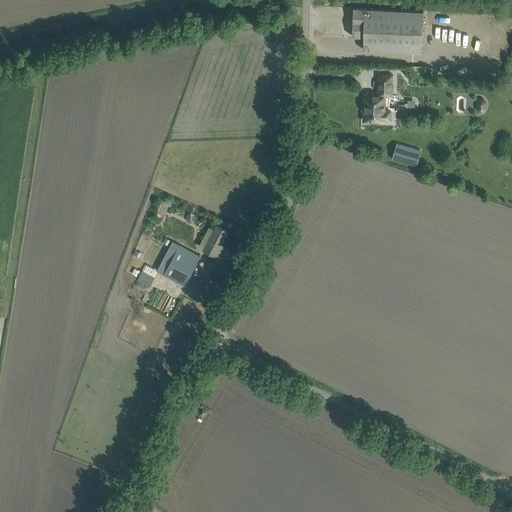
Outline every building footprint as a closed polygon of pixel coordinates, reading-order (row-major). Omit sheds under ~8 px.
[(423,42),(424,11),(354,7),(353,36),(364,36),(364,49),(413,51),(413,41),(423,42)] [(413,76),(423,77),(424,66),(413,65),(413,76)] [(371,123),(378,123),(378,121),(384,121),(384,120),(391,120),(391,110),(385,110),(385,95),(392,95),(393,75),(379,74),(378,94),(374,94),(374,92),(367,92),(367,94),(365,94),(365,120),(371,121),(371,123)] [(476,100),(476,108),(478,110),(480,111),(482,112),(484,111),(485,110),(486,108),(486,101),(484,98),(483,97),(482,97),(480,97),(478,98),(477,99),(476,100)] [(397,143),(392,159),(417,166),(421,150),(397,143)] [(220,248),(229,230),(216,224),(203,248),(218,256),(222,249),(220,248)] [(185,285),(200,256),(181,245),(165,274),(185,285)] [(138,279),(150,285),(154,277),(143,271),(138,279)]
